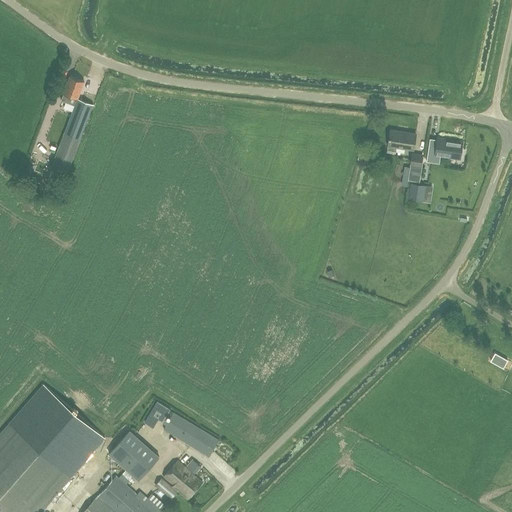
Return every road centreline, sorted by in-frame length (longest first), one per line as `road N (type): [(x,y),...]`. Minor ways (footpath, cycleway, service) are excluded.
road 1 (unclassified): [(492,121),(146,76),(86,55),(6,0)]
road 2 (unclassified): [(210,511),(446,282),(511,135)]
